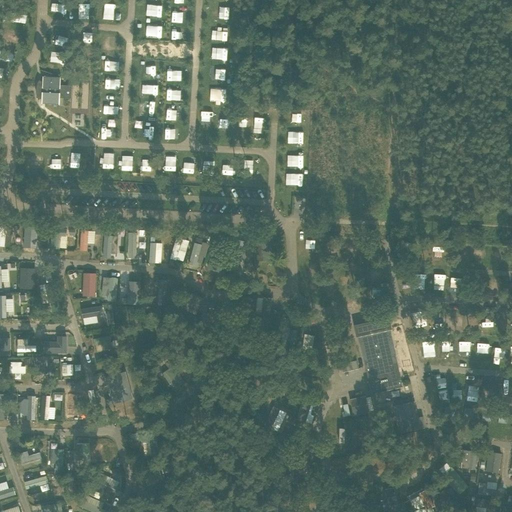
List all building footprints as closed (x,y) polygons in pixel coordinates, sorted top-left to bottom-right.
[(60,33),(58,43),(67,44),(69,34),(60,33)] [(65,55),(54,55),(54,63),(65,64),(65,55)] [(225,79),(226,68),(215,67),(214,79),(225,79)] [(43,74),(41,105),(42,105),(42,103),(59,104),(59,106),(60,98),(72,99),(72,86),(60,85),(61,75),(60,75),(60,77),(43,77),(43,74)] [(113,133),(112,123),(103,123),(103,133),(113,133)] [(125,162),(135,163),(135,155),(126,154),(125,162)] [(303,183),(304,173),(294,173),(294,183),(303,183)] [(293,205),(293,196),(283,196),(283,205),(293,205)] [(0,245),(12,246),(13,226),(0,225),(0,245)] [(39,226),(25,226),(25,245),(39,246),(39,226)] [(88,243),(94,243),(95,230),(81,229),(80,250),(88,250),(88,243)] [(53,232),(51,247),(65,248),(67,233),(53,232)] [(138,232),(129,232),(128,257),(137,257),(138,232)] [(103,256),(117,256),(118,235),(103,235),(103,256)] [(185,260),(189,239),(174,237),(171,258),(185,260)] [(270,260),(269,240),(255,240),(256,261),(270,260)] [(190,261),(203,264),(208,244),(195,241),(190,261)] [(213,247),(207,268),(221,272),(227,250),(213,247)] [(364,260),(375,258),(374,249),(363,251),(364,260)] [(491,258),(500,259),(500,250),(491,249),(491,258)] [(9,266),(0,266),(0,281),(10,281),(9,266)] [(23,270),(22,285),(34,286),(34,271),(23,270)] [(83,295),(97,296),(97,272),(83,272),(83,295)] [(103,277),(103,294),(117,294),(118,277),(103,277)] [(167,293),(167,279),(159,279),(159,293),(167,293)] [(128,280),(128,297),(121,297),(121,303),(139,303),(140,281),(128,280)] [(41,300),(54,299),(53,283),(41,283),(41,300)] [(255,297),(255,308),(264,308),(265,298),(255,297)] [(81,308),(84,324),(106,320),(103,304),(81,308)] [(105,313),(109,324),(115,322),(111,311),(105,313)] [(501,330),(511,330),(511,321),(501,321),(501,330)] [(390,330),(358,337),(371,394),(403,387),(390,330)] [(313,347),(314,335),(304,334),(303,346),(313,347)] [(94,338),(97,352),(113,348),(110,335),(94,338)] [(0,354),(10,355),(11,337),(0,336),(0,354)] [(72,353),(71,337),(64,337),(65,342),(53,343),(54,361),(59,361),(59,354),(72,353)] [(18,351),(37,351),(37,344),(29,344),(29,338),(18,338),(18,351)] [(10,372),(26,371),(26,366),(21,366),(21,361),(9,361),(10,372)] [(358,369),(356,361),(348,363),(348,366),(343,367),(344,372),(358,369)] [(74,375),(74,363),(62,363),(62,374),(74,375)] [(125,371),(110,375),(113,385),(107,387),(112,404),(133,398),(125,371)] [(0,418),(8,419),(9,393),(0,393),(0,418)] [(37,418),(36,395),(24,395),(25,419),(37,418)] [(349,399),(353,415),(369,411),(365,396),(349,399)] [(298,419),(307,421),(312,403),(303,401),(298,419)] [(399,433),(414,430),(412,419),(418,418),(414,401),(393,406),(399,433)] [(280,409),(275,424),(282,426),(286,411),(280,409)] [(91,463),(91,442),(76,443),(77,460),(83,460),(83,464),(91,463)] [(111,463),(110,443),(98,443),(99,464),(111,463)] [(486,471),(498,473),(502,451),(490,449),(486,471)] [(28,450),(20,452),(23,462),(42,457),(41,452),(29,455),(28,450)] [(465,468),(477,468),(477,451),(466,450),(465,468)] [(40,485),(42,491),(50,489),(47,476),(24,481),(26,488),(40,485)] [(456,482),(460,490),(467,486),(463,478),(456,482)] [(15,486),(9,487),(8,481),(0,482),(0,497),(16,495),(15,486)] [(477,494),(496,494),(496,483),(478,483),(477,494)] [(420,493),(421,496),(415,499),(421,511),(435,506),(427,489),(420,493)] [(94,511),(105,511),(107,510),(102,508),(103,504),(84,495),(79,505),(94,511)] [(475,511),(493,511),(494,500),(476,499),(475,511)] [(42,504),(42,511),(62,511),(62,503),(42,504)]
